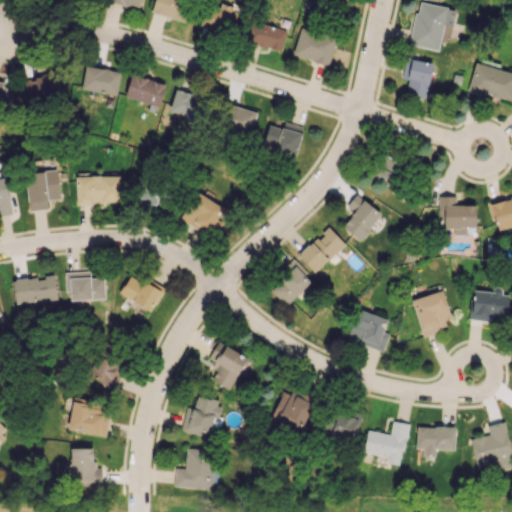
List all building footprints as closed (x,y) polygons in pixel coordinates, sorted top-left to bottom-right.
[(154,0),(151,11),(186,23),(194,0),(193,0),(154,0)] [(409,44),(437,50),(446,7),(418,1),(409,44)] [(237,5),(204,3),(202,29),(236,30),(237,5)] [(280,52),(286,30),(252,19),(245,41),(280,52)] [(327,65),(336,38),(300,27),(292,54),(327,65)] [(433,63),(408,57),(403,78),(408,79),(404,93),(424,98),(433,63)] [(511,84),(511,72),(475,62),(467,89),(507,101),(511,84)] [(80,88),(115,95),(120,72),(85,65),(80,88)] [(56,71),(23,81),(30,106),(64,95),(56,71)] [(159,105),(165,82),(130,75),(125,98),(159,105)] [(0,108),(9,110),(13,85),(0,82),(0,108)] [(182,120),(195,125),(205,99),(175,88),(168,109),(183,115),(182,120)] [(256,113),(228,103),(219,128),(248,138),(256,113)] [(268,124),(261,145),(294,155),(303,127),(284,121),(281,128),(268,124)] [(403,160),(380,153),(372,180),(394,187),(403,160)] [(47,208),(46,200),(60,198),(56,169),(24,173),(29,211),(47,208)] [(119,174),(74,176),(76,204),(121,202),(119,174)] [(0,214),(12,213),(4,176),(0,176),(0,214)] [(157,204),(160,186),(139,182),(135,200),(157,204)] [(213,235),(227,207),(194,191),(180,219),(213,235)] [(342,226),(359,241),(381,214),(355,193),(343,209),(351,215),(342,226)] [(475,205),(455,204),(455,195),(438,195),(438,219),(443,219),(443,228),(453,228),(453,234),(465,234),(466,226),(475,226),(475,205)] [(511,227),(511,198),(490,198),(491,228),(511,227)] [(344,243),(328,226),(297,255),(313,272),(344,243)] [(268,287),(285,305),(310,281),(301,272),(304,270),(295,260),(268,287)] [(103,277),(90,278),(89,271),(65,272),(66,300),(104,299),(103,277)] [(119,295),(152,310),(162,287),(129,273),(119,295)] [(12,280),(15,304),(56,298),(53,275),(12,280)] [(508,294),(501,294),(501,290),(471,289),(470,320),(491,321),(491,315),(507,316),(508,294)] [(411,299),(421,335),(446,328),(444,320),(450,318),(442,290),(411,299)] [(386,319),(357,308),(346,338),(382,351),(389,334),(382,331),(386,319)] [(210,380),(230,389),(246,355),(216,341),(208,358),(219,363),(210,380)] [(123,366),(108,360),(113,348),(102,344),(87,380),(98,384),(99,381),(114,388),(123,366)] [(312,401),(282,388),(269,420),(299,433),(312,401)] [(186,406),(180,429),(208,435),(210,425),(215,426),(221,401),(196,395),(193,408),(186,406)] [(66,428),(103,436),(109,406),(73,398),(66,428)] [(350,431),(357,432),(360,414),(335,409),(330,437),(348,440),(350,431)] [(407,423),(391,421),(389,433),(366,430),(363,452),(386,455),(385,462),(400,465),(407,423)] [(469,438),(475,467),(496,462),(498,470),(511,467),(511,460),(504,421),(486,424),(488,434),(469,438)] [(0,439),(8,432),(0,423),(0,439)] [(454,427),(416,425),(415,447),(423,448),(423,455),(434,455),(434,448),(453,449),(454,427)] [(93,447),(69,448),(70,484),(101,483),(101,467),(93,467),(93,447)] [(213,449),(185,448),(184,468),(174,468),(173,487),(211,488),(213,449)]
